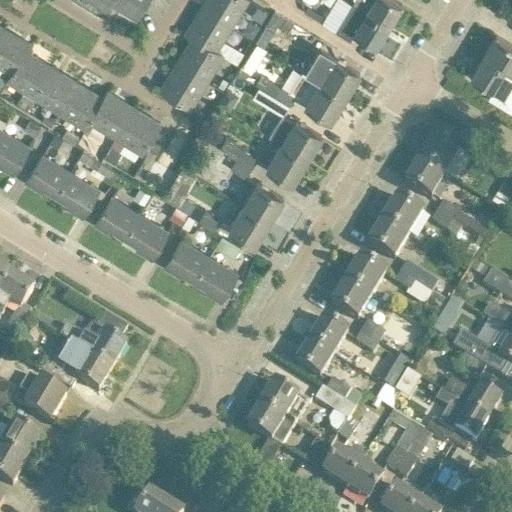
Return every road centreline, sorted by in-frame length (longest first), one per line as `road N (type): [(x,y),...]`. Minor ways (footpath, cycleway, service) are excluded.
road 1 (residential): [(235,368),(409,84)]
road 2 (residential): [(235,368),(0,222)]
road 3 (residential): [(40,511),(76,451),(108,428),(138,427),(179,447)]
road 4 (unclassified): [(273,0),(409,84)]
road 5 (residential): [(283,511),(179,447)]
